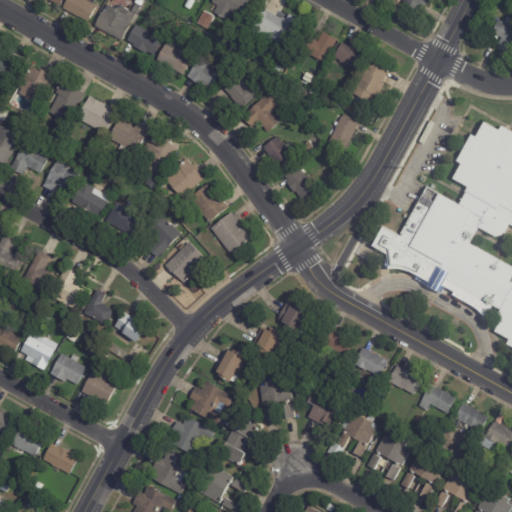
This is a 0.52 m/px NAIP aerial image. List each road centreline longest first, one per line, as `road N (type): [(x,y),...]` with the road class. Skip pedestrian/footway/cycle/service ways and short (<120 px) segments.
road 1 (tertiary): [(466,0),(361,195),(190,330),(84,511)]
road 2 (tertiary): [(480,376),(330,290),(202,125),(0,10)]
road 3 (residential): [(190,330),(124,267),(0,196)]
road 4 (residential): [(511,83),(470,77),(329,0)]
road 5 (residential): [(120,446),(0,379)]
